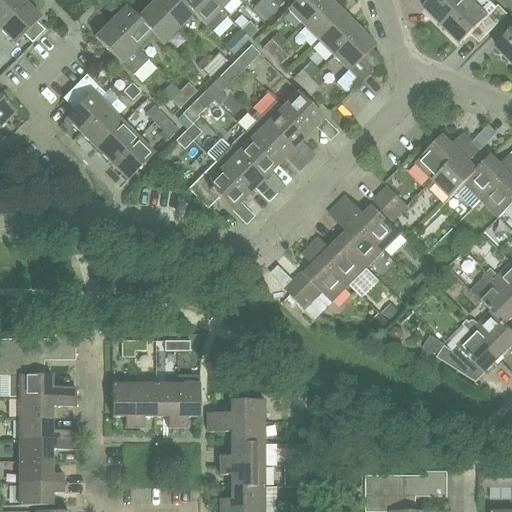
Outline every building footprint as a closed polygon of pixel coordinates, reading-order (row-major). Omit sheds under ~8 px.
[(0,0),(0,28),(25,4),(21,0),(0,0)] [(193,15),(178,0),(155,0),(151,4),(178,31),(193,16),(193,15)] [(220,11),(208,0),(178,0),(193,15),(193,16),(211,34),(227,18),(220,11)] [(230,0),(208,0),(220,11),(230,0)] [(278,8),(270,0),(262,9),(270,17),(278,8)] [(270,0),(278,8),(286,0),(270,0)] [(303,26),(328,0),(297,0),(288,10),(303,26)] [(318,41),(344,15),(329,0),(328,0),(303,26),(318,41)] [(442,27),(468,0),(432,0),(423,9),(442,27)] [(460,46),(477,28),(486,36),(507,15),(498,7),(496,9),(487,0),(484,3),(480,0),(468,0),(442,27),(460,46)] [(33,11),(25,4),(0,28),(0,31),(14,45),(23,36),(31,44),(43,32),(35,25),(40,19),(33,11)] [(151,4),(136,19),(151,35),(162,46),(178,31),(151,4)] [(151,35),(136,19),(125,8),(109,24),(136,50),(151,35)] [(333,56),(360,30),(344,15),(318,41),(333,56)] [(249,23),(241,31),(249,40),(258,31),(249,23)] [(136,50),(109,24),(94,39),(112,58),(120,66),(132,77),(147,62),(136,50)] [(349,72),(375,46),(360,30),(333,56),(349,71),(349,72)] [(249,40),(241,31),(232,40),(241,48),(249,40)] [(511,65),(511,32),(496,49),(511,65)] [(263,49),(271,57),(280,49),(271,40),(263,49)] [(251,47),(236,62),(244,70),(259,55),(251,47)] [(280,49),(271,57),(280,66),(288,57),(280,49)] [(209,62),(218,70),(227,62),(218,53),(209,62)] [(209,79),(218,70),(209,62),(201,70),(209,79)] [(228,85),(244,70),(236,62),(220,77),(228,85)] [(293,80),(302,88),(310,80),(302,71),(293,80)] [(349,71),(336,84),(346,93),(358,81),(349,72),(349,71)] [(80,136),(107,109),(97,99),(103,94),(86,77),(63,100),(74,111),(65,120),(80,136)] [(213,100),(228,85),(220,77),(205,92),(213,100)] [(310,80),(302,88),(310,97),(319,88),(310,80)] [(179,93),(188,101),(196,92),(188,84),(179,93)] [(131,85),(123,93),(131,102),(140,94),(131,85)] [(197,115),(213,100),(205,92),(190,107),(197,115)] [(179,110),(188,101),(179,93),(171,101),(179,110)] [(324,119),(298,93),(282,109),(308,135),(324,119)] [(0,97),(0,127),(15,113),(0,97)] [(213,100),(202,110),(214,123),(225,113),(219,106),(213,100)] [(308,135),(282,109),(275,103),(260,117),(293,150),(308,135)] [(153,124),(162,115),(153,107),(145,115),(153,124)] [(197,115),(190,107),(183,114),(193,125),(200,118),(197,115)] [(96,151),(123,125),(107,109),(80,136),(96,151)] [(293,150),(260,117),(260,118),(255,114),(251,119),(255,122),(245,132),(278,165),(293,150)] [(177,131),(170,124),(162,115),(153,124),(169,140),(177,131)] [(111,166),(138,140),(123,125),(96,151),(111,166)] [(278,165),(245,132),(230,148),(263,181),(278,165)] [(433,182),(471,143),(463,135),(452,146),(443,137),(415,165),(433,182)] [(263,181),(230,148),(221,139),(206,154),(215,163),(248,196),(263,181)] [(138,140),(111,166),(127,182),(154,155),(138,140)] [(477,171),(469,163),(480,152),(471,143),(433,182),(450,200),(465,185),(464,185),(477,171)] [(481,202),(511,170),(511,155),(500,166),(491,157),(477,171),(464,185),(465,185),(481,202)] [(248,196),(215,163),(188,190),(208,209),(219,198),(232,211),(248,196)] [(511,170),(481,202),(498,219),(511,205),(511,170)] [(379,197),(399,217),(407,208),(388,188),(379,197)] [(390,225),(399,217),(379,197),(370,206),(372,208),(364,216),(346,198),(337,206),(383,253),(401,235),(390,225)] [(383,253),(337,206),(329,215),(347,233),(338,242),(366,269),(383,253)] [(366,269),(338,242),(330,250),(319,239),(310,248),(349,286),(366,269)] [(332,304),(349,286),(310,248),(302,256),(313,267),(305,275),(302,273),(285,291),(304,311),(322,293),(332,304)] [(511,264),(498,278),(490,270),(487,274),(511,299),(511,264)] [(511,319),(511,299),(487,274),(482,278),(484,279),(471,292),(491,313),(492,313),(505,326),(506,326),(511,319)] [(392,325),(401,315),(392,306),(383,315),(392,325)] [(511,348),(511,332),(506,326),(505,326),(492,313),(491,313),(478,326),(474,322),(471,322),(469,324),(503,357),(511,348)] [(503,357),(469,324),(467,322),(463,326),(471,333),(452,352),(444,348),(437,359),(476,384),(485,375),(503,357)] [(403,339),(402,334),(399,330),(394,331),(390,334),(390,339),(394,343),(399,342),(403,339)] [(75,362),(75,337),(55,337),(55,342),(0,341),(0,378),(8,378),(18,378),(18,377),(44,377),(44,376),(44,362),(75,362)] [(431,339),(423,350),(437,359),(444,348),(431,339)] [(134,358),(134,352),(134,342),(122,342),(122,352),(121,358),(134,358)] [(146,342),(134,342),(134,352),(146,352),(146,342)] [(165,352),(177,352),(177,342),(165,342),(165,352)] [(177,342),(177,352),(190,352),(190,342),(177,342)] [(51,389),(51,376),(44,376),(44,377),(18,377),(18,378),(8,378),(8,397),(18,397),(18,399),(75,399),(75,389),(51,389)] [(187,419),(199,419),(199,377),(177,377),(177,385),(177,430),(187,430),(187,419)] [(156,419),(155,385),(134,386),(134,430),(144,430),(144,419),(156,419)] [(177,430),(177,385),(155,385),(156,419),(168,419),(168,430),(177,430)] [(134,430),(134,386),(112,386),(112,419),(125,419),(125,430),(134,430)] [(52,420),(52,408),(75,408),(75,399),(18,399),(18,420),(52,420)] [(264,424),(264,402),(231,402),(231,414),(207,414),(207,424),(264,424)] [(52,432),(52,420),(18,420),(18,442),(75,442),(75,432),(52,432)] [(264,446),(264,424),(207,424),(207,434),(231,434),(231,446),(264,446)] [(75,452),(75,442),(18,442),(18,464),(51,464),(51,452),(75,452)] [(264,467),(264,446),(231,446),(231,458),(220,458),(220,467),(264,467)] [(307,468),(307,455),(297,455),(297,468),(307,468)] [(51,476),(51,464),(18,464),(18,485),(63,485),(63,476),(51,476)] [(264,489),(264,467),(220,467),(220,477),(231,477),(231,489),(264,489)] [(307,480),(307,468),(297,468),(297,480),(307,480)] [(447,498),(448,473),(427,473),(427,476),(366,476),(366,511),(416,511),(416,498),(447,498)] [(491,487),(491,474),(480,474),(480,487),(491,487)] [(511,484),(511,474),(491,474),(491,487),(502,487),(502,484),(511,484)] [(51,507),(51,495),(63,495),(63,485),(18,485),(18,507),(51,507)] [(264,511),(264,489),(231,489),(231,501),(220,501),(220,511),(264,511)] [(297,511),(307,511),(307,498),(297,498),(297,511)]
